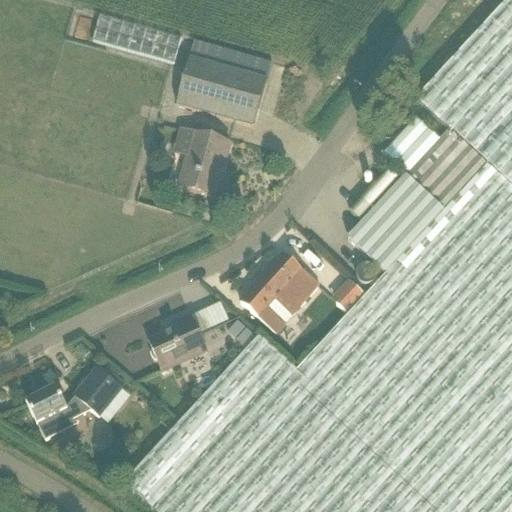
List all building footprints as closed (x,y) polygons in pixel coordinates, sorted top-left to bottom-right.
[(297,376),(296,375),(260,341),(124,486),(151,511),(511,511),(511,1),(416,105),(448,135),(440,144),(416,122),(383,158),(407,179),(349,242),(387,278),(297,376)] [(176,64),(182,38),(98,17),(92,43),(176,64)] [(177,108),(254,130),(272,68),(195,46),(177,108)] [(222,179),(231,147),(181,133),(174,158),(188,162),(179,191),(213,201),(220,178),(222,179)] [(284,257),(241,306),(276,337),(319,289),(284,257)] [(347,318),(347,319),(365,300),(354,290),(336,308),(347,318)] [(235,342),(245,331),(237,324),(227,335),(235,342)] [(191,357),(206,350),(195,327),(165,340),(164,336),(148,344),(162,375),(193,361),(191,357)] [(247,332),(237,343),(244,350),(255,338),(247,332)] [(97,372),(75,400),(77,402),(68,413),(56,391),(26,406),(38,428),(46,445),(75,430),(72,425),(92,414),(100,420),(122,393),(97,372)]
